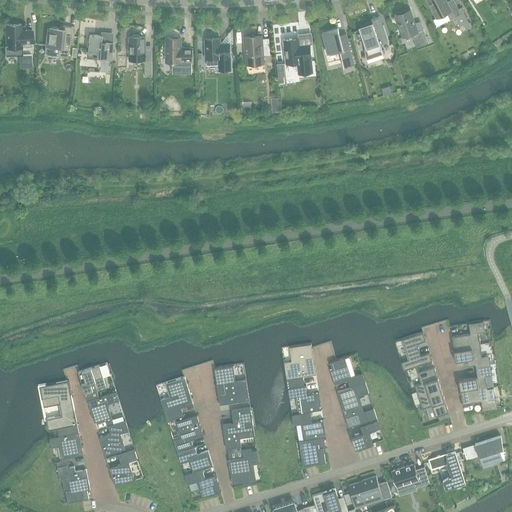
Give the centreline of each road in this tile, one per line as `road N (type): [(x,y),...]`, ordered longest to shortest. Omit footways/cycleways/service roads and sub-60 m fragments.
road 1 (residential): [(72,372),(105,506),(135,511)]
road 2 (residential): [(233,508),(195,373)]
road 3 (residential): [(233,508),(347,470)]
road 4 (residential): [(347,470),(321,353)]
